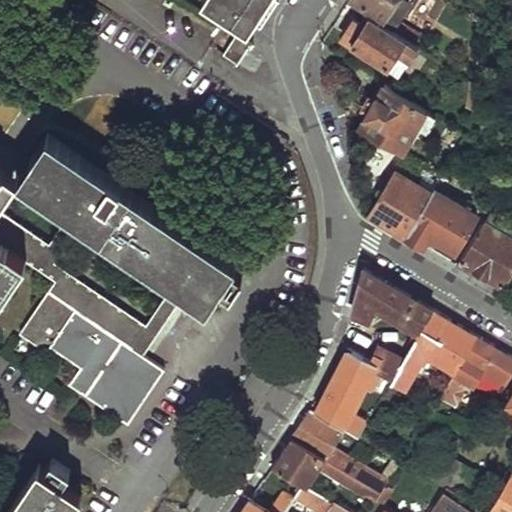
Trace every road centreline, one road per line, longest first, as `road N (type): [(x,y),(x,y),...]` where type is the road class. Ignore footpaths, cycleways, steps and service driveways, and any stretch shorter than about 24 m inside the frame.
road 1 (residential): [(206,511),(318,339),(341,231)]
road 2 (residential): [(341,231),(291,60),(294,37)]
road 3 (residential): [(511,324),(370,239),(341,231)]
